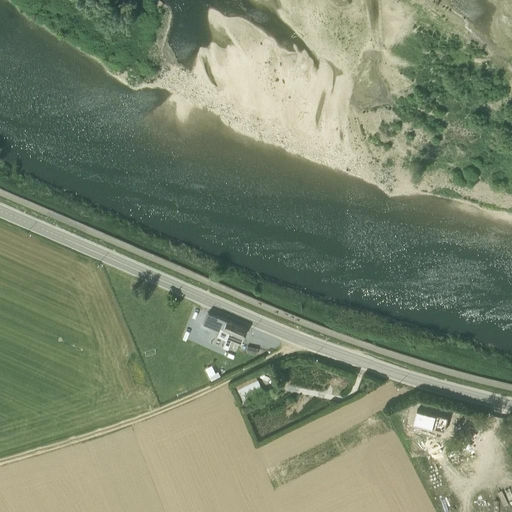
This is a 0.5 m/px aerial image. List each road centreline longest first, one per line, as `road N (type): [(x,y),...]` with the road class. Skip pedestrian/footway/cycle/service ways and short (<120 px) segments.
road 1 (tertiary): [(0,208),(300,337),(511,401)]
road 2 (track): [(300,337),(129,416),(0,456)]
